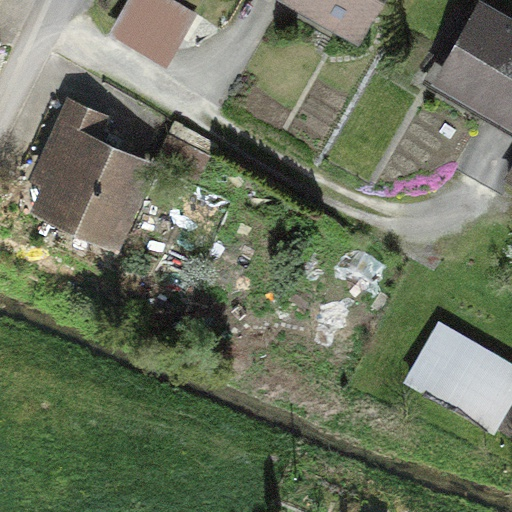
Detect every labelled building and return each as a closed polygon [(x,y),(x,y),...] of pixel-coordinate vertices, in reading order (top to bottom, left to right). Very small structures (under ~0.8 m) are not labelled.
[(185,0),(120,0),(113,14),(165,40),(185,0)] [(298,0),(372,44),(398,0),(298,0)] [(511,122),(511,20),(491,8),(447,87),(511,122)] [(114,123),(73,106),(33,206),(130,244),(163,162),(107,140),(114,123)] [(437,334),(408,385),(483,427),(511,376),(437,334)]
